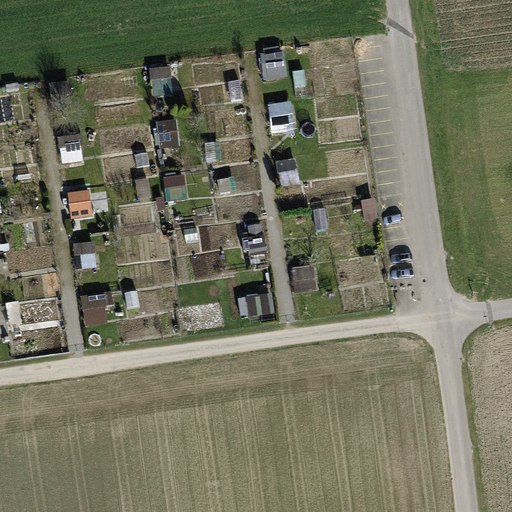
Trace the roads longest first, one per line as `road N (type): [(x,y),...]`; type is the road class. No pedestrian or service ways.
road 1 (residential): [(0,377),(441,318)]
road 2 (unclassified): [(401,0),(441,318)]
road 3 (unclassified): [(441,318),(470,511)]
